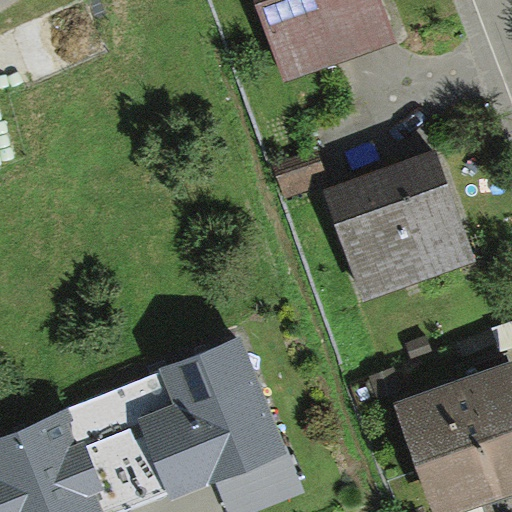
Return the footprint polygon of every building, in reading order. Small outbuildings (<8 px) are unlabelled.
[(256,0),(286,83),(402,45),(385,0),(256,0)] [(443,147),(320,190),(360,308),(482,266),(443,147)] [(326,184),(316,155),(281,168),(291,197),(326,184)] [(292,457),(248,332),(159,364),(162,372),(98,398),(138,507),(171,495),(173,502),(292,457)] [(511,358),(398,400),(436,511),(470,511),(511,497),(511,358)] [(123,511),(138,507),(98,398),(0,436),(0,511),(123,511)]
